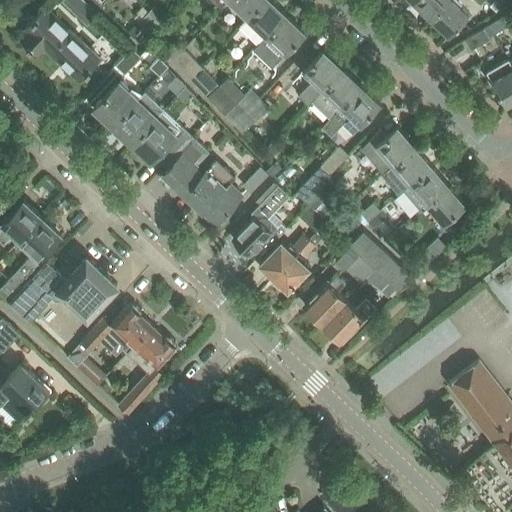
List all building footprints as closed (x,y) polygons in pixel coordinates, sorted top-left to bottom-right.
[(82,0),(64,0),(89,22),(97,13),(82,0)] [(241,26),(265,0),(232,0),(249,15),(240,25),(241,26)] [(265,0),(241,26),(259,44),(287,14),(272,0),(265,0)] [(414,0),(431,16),(446,0),(414,0)] [(449,34),(469,13),(455,0),(446,0),(431,16),(449,34)] [(38,53),(45,45),(51,50),(71,29),(45,4),(25,25),(29,29),(21,37),(38,53)] [(160,23),(167,15),(156,5),(150,11),(160,23)] [(138,13),(134,17),(139,22),(142,19),(148,13),(142,6),(137,12),(138,13)] [(142,19),(153,30),(160,23),(150,11),(148,13),(142,19)] [(259,44),(254,49),(272,66),(287,51),(305,31),(287,14),(259,44)] [(508,25),(502,16),(488,25),(493,34),(508,25)] [(488,25),(465,38),(472,48),(490,37),(489,36),(493,34),(488,25)] [(80,78),(100,57),(71,29),(51,50),(80,78)] [(177,40),(166,51),(174,59),(185,48),(177,40)] [(125,73),(142,55),(132,46),(116,64),(125,73)] [(191,78),(202,66),(185,48),(174,59),(191,78)] [(309,103),(312,99),(343,67),(323,49),(302,72),(311,81),(299,94),(309,103)] [(151,65),(160,74),(169,65),(159,56),(151,65)] [(487,70),(507,104),(511,100),(511,65),(507,58),(487,70)] [(209,97),(216,89),(220,85),(202,66),(191,78),(209,97)] [(322,125),(361,85),(343,67),(312,99),(331,116),(322,125)] [(168,84),(178,93),(185,86),(186,84),(177,75),(168,84)] [(120,78),(94,106),(113,124),(139,96),(120,78)] [(353,132),(380,102),(361,85),(322,125),(332,134),(343,123),(353,132)] [(185,86),(178,93),(186,100),(192,93),(185,86)] [(216,89),(209,97),(235,124),(246,113),(261,98),(252,88),(237,103),(233,100),(231,102),(225,94),(223,96),(216,89)] [(113,124),(132,142),(164,107),(155,98),(146,89),(139,96),(113,124)] [(246,113),(235,124),(242,132),(253,121),(269,106),(262,98),(246,113)] [(166,164),(195,134),(183,123),(182,124),(164,107),(132,142),(152,160),(156,155),(166,164)] [(383,171),(387,168),(415,145),(398,125),(388,133),(381,126),(362,147),(383,171)] [(195,134),(166,164),(168,165),(162,171),(163,172),(161,175),(170,184),(173,181),(216,221),(242,193),(229,182),(234,176),(215,158),(200,173),(194,167),(211,150),(195,134)] [(269,159),(281,148),(274,140),(262,151),(269,159)] [(404,188),(404,187),(431,164),(415,145),(387,168),(404,188)] [(339,146),(296,192),(305,201),(331,173),(330,172),(347,154),(339,146)] [(276,161),(267,170),(269,173),(273,177),(283,167),(276,161)] [(420,207),(427,201),(427,202),(448,184),(431,164),(404,187),(420,207)] [(243,184),(251,192),(269,173),(267,170),(261,165),(243,184)] [(269,173),(251,192),(260,200),(278,182),(273,177),(269,173)] [(333,175),(331,173),(305,201),(308,203),(315,209),(325,220),(328,221),(336,213),(323,200),(330,193),(322,186),(333,175)] [(248,252),(249,252),(250,253),(256,247),(262,253),(287,226),(281,221),(278,224),(269,215),(272,212),(290,193),(278,183),(251,212),(254,215),(233,237),(240,244),(241,248),(245,251),(248,252)] [(465,203),(448,184),(427,202),(436,212),(433,214),(440,222),(443,219),(449,227),(461,216),(456,211),(465,203)] [(0,235),(5,240),(14,231),(21,238),(42,214),(24,197),(2,220),(4,223),(1,227),(0,225),(0,235)] [(374,200),(361,211),(374,227),(386,216),(374,200)] [(308,203),(299,213),(317,229),(325,220),(315,209),(308,203)] [(40,255),(62,232),(42,214),(21,238),(28,244),(24,248),(31,254),(10,277),(0,267),(0,291),(9,300),(46,261),(40,255)] [(319,232),(324,237),(332,228),(327,223),(319,232)] [(364,228),(337,256),(361,279),(374,265),(389,279),(396,285),(399,289),(414,275),(364,228)] [(274,276),(310,237),(304,232),(293,245),(290,242),(288,244),(281,238),(259,262),(260,262),(260,267),(265,271),(268,270),(274,276)] [(321,238),(315,232),(310,237),(274,276),(278,280),(279,284),(283,288),(287,288),(289,289),(310,266),(303,259),(306,256),(305,255),(321,238)] [(438,235),(411,260),(420,270),(447,245),(438,235)] [(66,294),(75,303),(88,315),(118,284),(104,272),(88,256),(67,278),(47,259),(46,261),(9,300),(31,320),(49,300),(47,299),(52,294),(56,297),(64,297),(66,294)] [(314,312),(312,315),(320,323),(345,296),(339,290),(345,283),(336,273),(329,280),(327,279),(306,300),(313,307),(311,309),(314,312)] [(385,296),(396,285),(389,279),(379,289),(385,296)] [(367,296),(356,307),(345,296),(320,323),(330,333),(332,330),(335,333),(337,331),(345,338),(376,305),(367,296)] [(129,339),(134,344),(153,324),(141,312),(141,307),(135,302),(131,303),(129,301),(110,322),(104,316),(68,355),(98,383),(106,374),(86,355),(101,339),(117,353),(129,339)] [(0,414),(11,425),(16,420),(26,410),(28,412),(51,388),(21,361),(9,373),(0,364),(0,348),(1,348),(4,350),(20,332),(3,316),(0,318),(0,414)] [(170,333),(165,334),(153,324),(134,344),(129,350),(149,368),(132,385),(133,387),(119,403),(128,411),(164,372),(158,366),(177,345),(175,344),(177,339),(170,333)] [(511,401),(478,359),(449,381),(511,462),(511,401)] [(75,420),(75,424),(77,427),(82,428),(85,425),(85,421),(83,418),(79,417),(75,420)]
